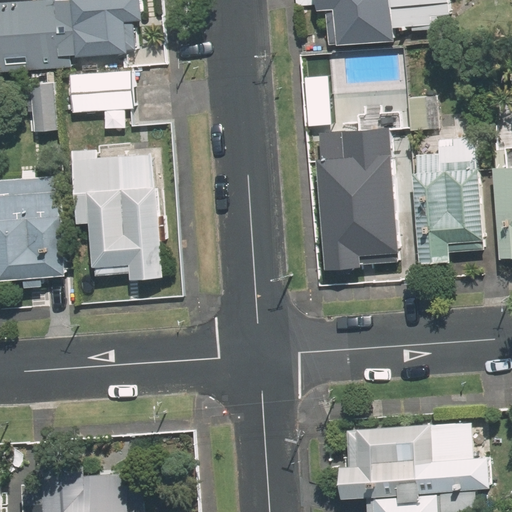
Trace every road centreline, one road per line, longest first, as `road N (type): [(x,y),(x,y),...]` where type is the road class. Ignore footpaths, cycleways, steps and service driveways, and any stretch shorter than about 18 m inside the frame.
road 1 (residential): [(260,353),(234,0)]
road 2 (residential): [(0,371),(260,353)]
road 3 (residential): [(260,353),(511,335)]
road 4 (residential): [(272,511),(260,353)]
